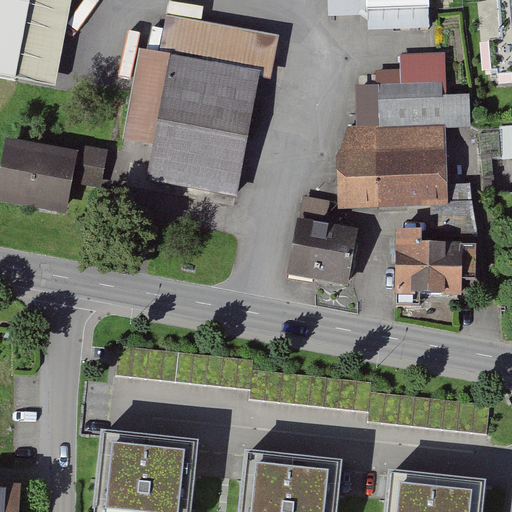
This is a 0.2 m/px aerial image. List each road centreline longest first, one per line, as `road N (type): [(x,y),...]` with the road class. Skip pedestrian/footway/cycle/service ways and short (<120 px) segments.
road 1 (secondary): [(511,360),(70,279)]
road 2 (residential): [(511,469),(131,427)]
road 3 (residential): [(70,279),(60,511)]
